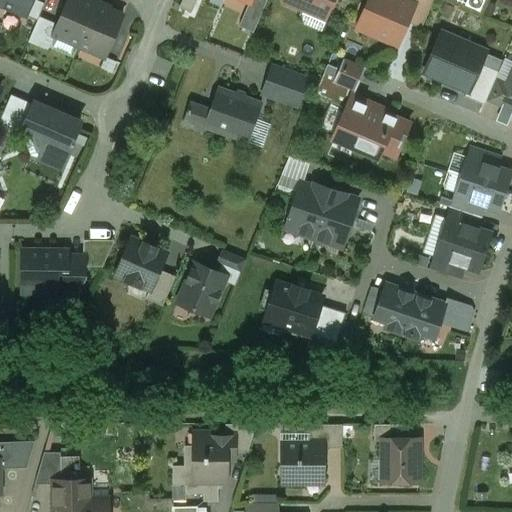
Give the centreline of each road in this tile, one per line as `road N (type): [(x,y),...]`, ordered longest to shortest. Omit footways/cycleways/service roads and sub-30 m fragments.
road 1 (residential): [(389,86),(511,136)]
road 2 (residential): [(0,64),(116,114)]
road 3 (residential): [(374,258),(494,296)]
road 4 (residential): [(464,413),(494,296)]
